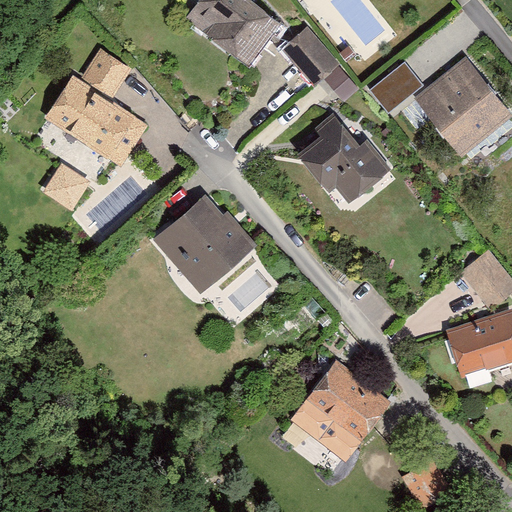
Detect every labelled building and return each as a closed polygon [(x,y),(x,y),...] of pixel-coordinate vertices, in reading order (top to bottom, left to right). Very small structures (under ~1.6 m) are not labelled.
[(254,69),(286,25),(252,0),(200,0),(186,19),(254,69)] [(310,28),(285,50),(316,87),(341,65),(310,28)] [(100,49),(83,76),(116,97),(134,70),(100,49)] [(511,120),(511,108),(470,58),(419,100),(467,157),(511,120)] [(370,88),(388,111),(424,82),(405,59),(370,88)] [(74,77),(49,118),(124,165),(150,124),(74,77)] [(340,184),(354,202),(394,171),(372,143),(365,147),(337,111),(317,127),(327,140),(305,157),(331,190),(340,184)] [(93,182),(65,165),(47,194),(76,211),(93,182)] [(211,192),(156,240),(203,293),(258,245),(211,192)] [(511,298),(511,275),(491,251),(462,275),(494,313),(511,298)] [(511,313),(451,330),(465,380),(511,367),(511,313)] [(397,404),(338,362),(307,405),(366,447),(397,404)] [(406,471),(423,506),(451,492),(434,457),(406,471)]
